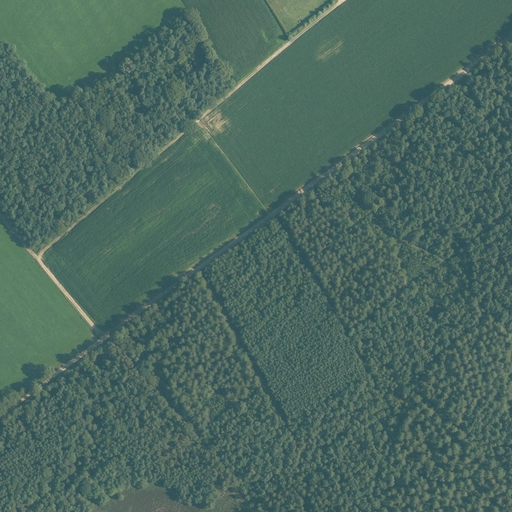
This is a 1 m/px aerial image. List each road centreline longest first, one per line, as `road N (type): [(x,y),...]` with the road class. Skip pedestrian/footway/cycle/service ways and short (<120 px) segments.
road 1 (track): [(456,78),(105,336)]
road 2 (track): [(36,256),(343,0)]
road 3 (track): [(105,336),(0,414)]
